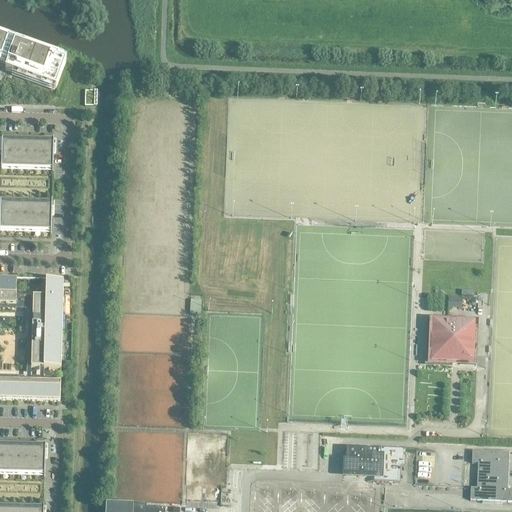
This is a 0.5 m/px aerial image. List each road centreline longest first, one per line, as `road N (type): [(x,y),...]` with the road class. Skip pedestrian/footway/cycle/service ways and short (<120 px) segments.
road 1 (unclassified): [(0,258),(64,253),(70,138),(67,121),(58,118),(0,116)]
road 2 (residential): [(58,511),(60,433),(0,425)]
